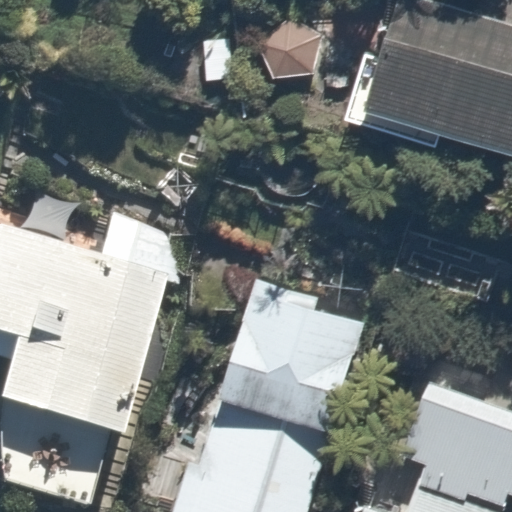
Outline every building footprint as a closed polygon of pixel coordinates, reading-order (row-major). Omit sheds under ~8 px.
[(511,148),(511,16),(442,0),(384,0),(358,111),(511,148)] [(0,471),(75,499),(174,230),(111,207),(98,243),(64,231),(77,197),(42,184),(25,232),(0,223),(0,341),(9,344),(0,369),(0,471)] [(212,391),(341,435),(381,318),(252,274),(212,391)] [(511,403),(422,364),(359,511),(511,511),(504,509),(511,489),(511,403)] [(314,511),(341,435),(212,391),(170,511),(314,511)]
